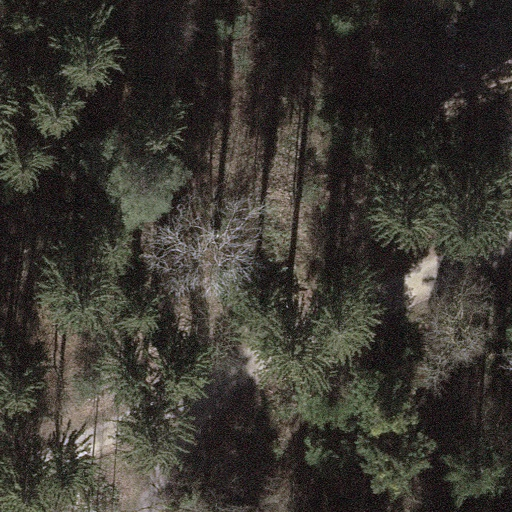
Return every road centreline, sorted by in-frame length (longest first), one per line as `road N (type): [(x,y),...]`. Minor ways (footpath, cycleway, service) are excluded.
road 1 (track): [(0,498),(247,390),(511,255)]
road 2 (track): [(247,390),(174,511)]
